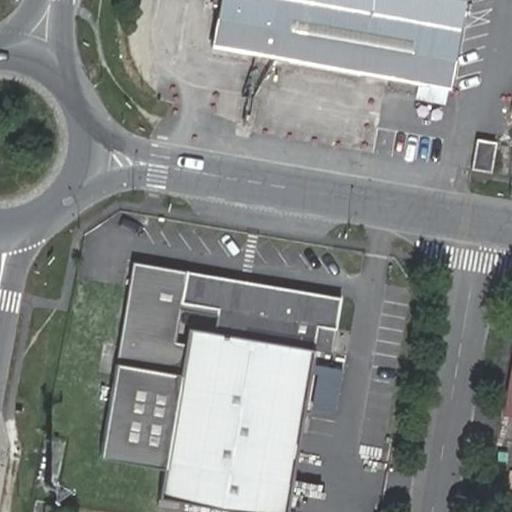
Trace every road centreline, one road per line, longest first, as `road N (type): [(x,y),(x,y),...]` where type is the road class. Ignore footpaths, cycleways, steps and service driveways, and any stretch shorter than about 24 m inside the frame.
road 1 (unclassified): [(160,165),(481,219)]
road 2 (unclassified): [(481,219),(432,511)]
